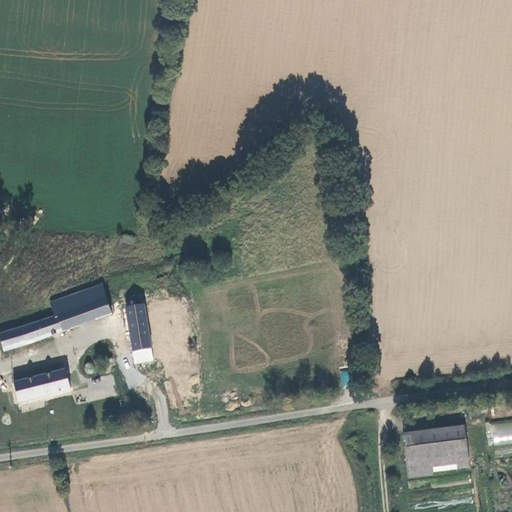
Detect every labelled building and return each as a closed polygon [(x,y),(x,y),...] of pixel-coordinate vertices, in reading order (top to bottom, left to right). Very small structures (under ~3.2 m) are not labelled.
[(135,238),(121,236),(120,245),(134,246),(135,238)] [(117,313),(108,283),(57,302),(60,312),(2,333),(8,350),(117,313)] [(149,308),(148,303),(130,306),(139,362),(157,359),(155,349),(149,308)] [(178,357),(198,353),(189,303),(169,306),(178,357)] [(160,306),(149,308),(155,349),(167,347),(160,306)] [(99,361),(95,360),(93,361),(91,364),(91,368),(93,370),(96,372),(100,371),(102,366),(101,364),(99,361)] [(71,369),(19,383),(24,403),(76,389),(71,369)] [(511,418),(487,421),(489,443),(511,441),(511,418)] [(470,468),(466,431),(404,438),(409,476),(470,468)]
